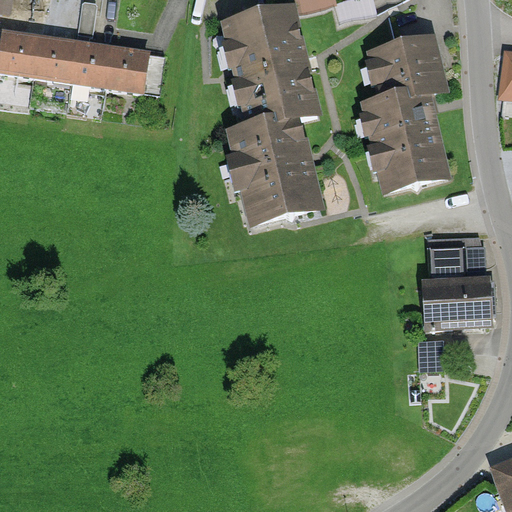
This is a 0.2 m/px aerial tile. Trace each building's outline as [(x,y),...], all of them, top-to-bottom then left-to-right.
[(12,0),(0,0),(0,16),(10,18),(12,0)] [(298,0),(299,11),(338,9),(337,0),(298,0)] [(357,0),(337,5),(343,26),(380,16),(375,0),(357,0)] [(97,11),(82,9),(78,38),(94,40),(97,11)] [(316,117),(292,19),(229,34),(253,133),(230,138),(253,229),(321,213),(299,122),(316,117)] [(166,62),(4,37),(0,64),(0,76),(159,101),(166,62)] [(444,94),(433,47),(374,62),(385,109),(366,113),(387,195),(446,180),(426,99),(444,94)] [(431,290),(424,290),(426,334),(497,330),(495,286),(487,286),(485,253),(476,254),(475,242),(429,244),(431,290)] [(246,297),(242,281),(222,286),(226,302),(246,297)] [(445,345),(420,346),(421,373),(446,372),(445,345)] [(511,511),(511,468),(499,485),(509,511),(511,511)]
